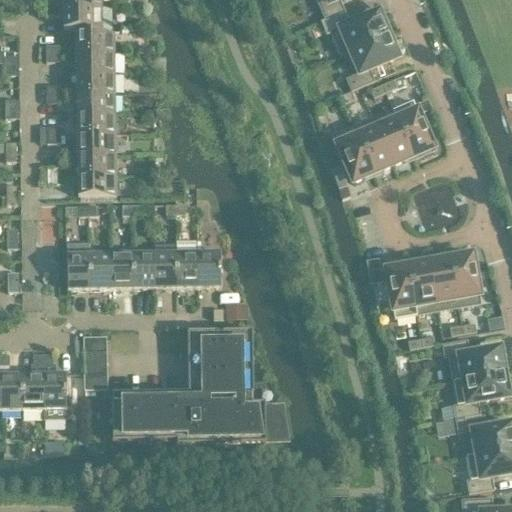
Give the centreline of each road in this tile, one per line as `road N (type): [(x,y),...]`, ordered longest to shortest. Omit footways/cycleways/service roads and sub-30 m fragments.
road 1 (residential): [(34,347),(29,29),(17,0)]
road 2 (residential): [(511,304),(394,0)]
road 3 (residential): [(34,347),(85,323),(204,322)]
